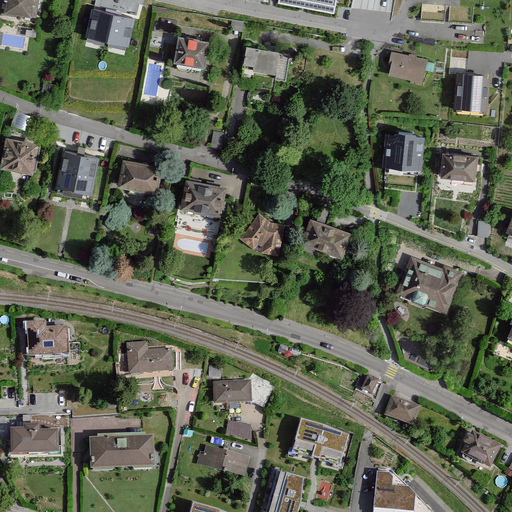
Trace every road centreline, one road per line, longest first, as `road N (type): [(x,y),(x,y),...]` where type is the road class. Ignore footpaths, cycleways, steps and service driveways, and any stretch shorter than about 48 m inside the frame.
road 1 (residential): [(511,431),(326,341),(0,255)]
road 2 (residential): [(511,273),(348,202),(0,97)]
road 3 (residential): [(378,33),(222,0)]
